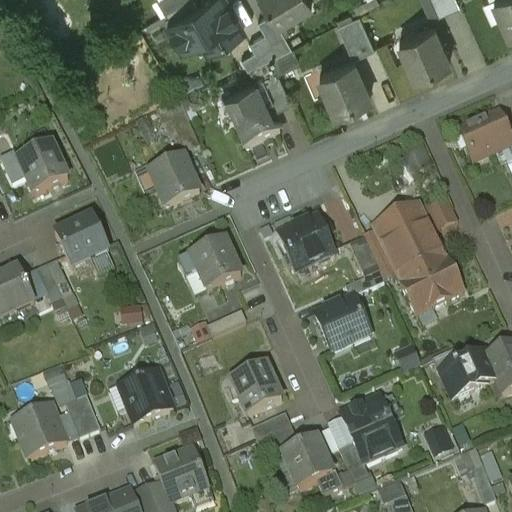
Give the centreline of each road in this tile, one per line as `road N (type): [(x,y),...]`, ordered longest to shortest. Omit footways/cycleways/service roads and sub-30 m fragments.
road 1 (residential): [(511,74),(238,203),(326,409)]
road 2 (residential): [(0,509),(125,456)]
